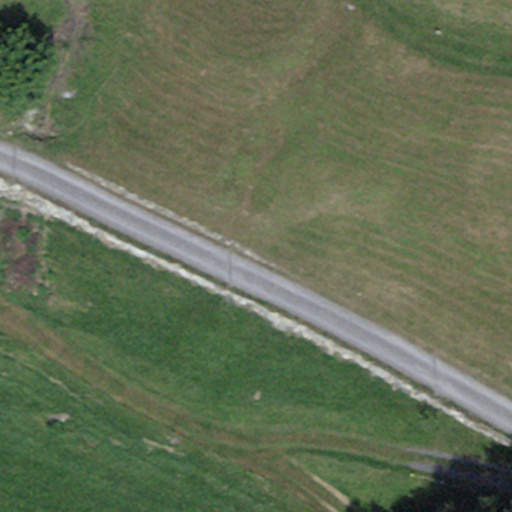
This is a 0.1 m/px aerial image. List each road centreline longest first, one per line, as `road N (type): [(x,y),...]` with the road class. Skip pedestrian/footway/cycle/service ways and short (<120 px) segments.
road 1 (residential): [(511,419),(285,295),(0,158)]
road 2 (track): [(353,511),(0,312)]
road 3 (track): [(511,480),(339,441),(230,440)]
road 4 (track): [(511,63),(466,57),(414,36),(372,0)]
